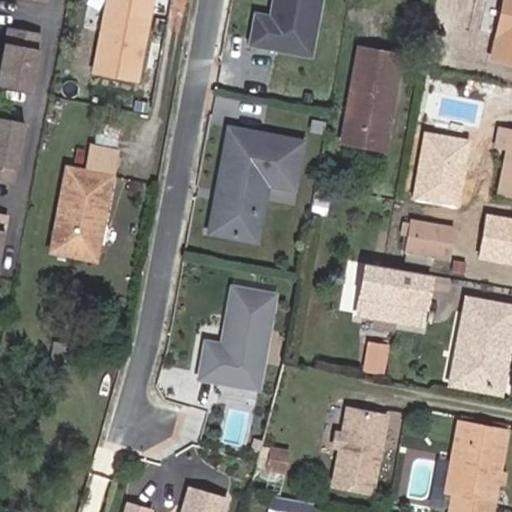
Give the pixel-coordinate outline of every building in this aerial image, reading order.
[(96,0),(85,74),(125,81),(139,0),(96,0)] [(245,18),(239,51),(302,62),(313,0),(263,0),(260,21),(245,18)] [(511,0),(502,0),(491,59),(511,63),(511,0)] [(0,80),(23,85),(30,42),(24,41),(27,26),(0,21),(0,80)] [(382,108),(388,71),(364,67),(367,51),(350,48),(337,126),(371,131),(376,107),(382,108)] [(364,67),(388,71),(391,55),(367,51),(364,67)] [(375,147),(382,108),(376,107),(371,131),(337,126),(335,140),(375,147)] [(8,161),(17,116),(0,112),(0,175),(2,176),(5,161),(8,161)] [(295,143),(220,130),(210,192),(214,192),(212,202),(208,201),(202,234),(250,243),(255,215),(237,212),(242,183),(260,186),(287,191),(295,143)] [(471,140),(425,131),(412,199),(458,208),(471,140)] [(511,159),(508,160),(502,191),(511,192),(511,159)] [(88,259),(103,177),(58,169),(44,251),(88,259)] [(260,186),(242,183),(237,212),(255,215),(260,186)] [(511,219),(485,215),(477,261),(511,266),(511,219)] [(449,227),(410,221),(405,250),(444,256),(449,227)] [(430,274),(383,265),(373,319),(384,320),(388,303),(424,308),(430,274)] [(267,299),(225,292),(218,333),(221,338),(220,345),(216,344),(215,349),(199,346),(193,382),(237,390),(254,378),(267,299)] [(497,390),(511,315),(511,311),(468,303),(453,382),(497,390)] [(375,350),(371,372),(381,373),(385,352),(375,350)] [(383,410),(343,403),(337,438),(335,450),(329,480),(369,487),(383,410)] [(427,429),(447,433),(451,417),(431,413),(427,429)] [(459,460),(454,492),(451,506),(487,511),(492,511),(507,431),(457,421),(450,458),(459,460)] [(282,449),(257,444),(251,466),(278,470),(282,449)] [(445,490),(454,492),(459,460),(450,458),(445,490)] [(177,511),(217,511),(222,496),(185,486),(177,511)] [(306,511),(309,498),(282,493),(278,511),(306,511)] [(125,502),(121,511),(145,511),(147,508),(125,502)]
